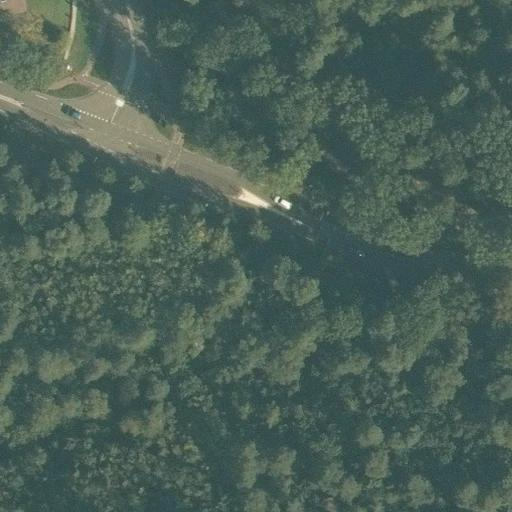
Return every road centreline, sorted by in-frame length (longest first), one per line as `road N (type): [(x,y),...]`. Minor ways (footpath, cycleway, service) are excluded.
road 1 (secondary): [(511,312),(102,139)]
road 2 (track): [(511,157),(487,0)]
road 3 (unclassified): [(102,139),(133,57),(129,21),(116,0)]
